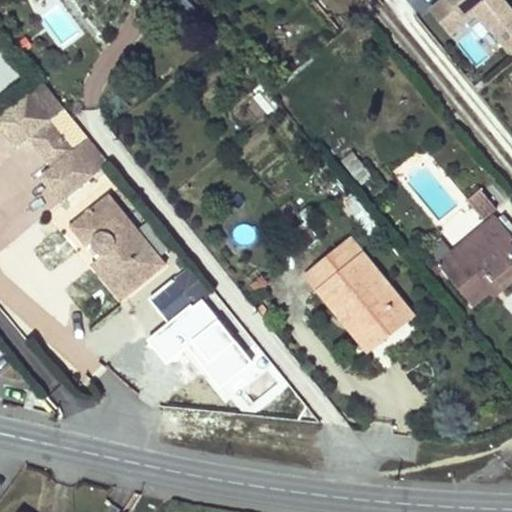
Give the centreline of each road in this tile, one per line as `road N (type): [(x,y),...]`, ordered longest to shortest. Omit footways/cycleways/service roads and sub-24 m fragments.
road 1 (tertiary): [(0,433),(272,490),(511,505)]
road 2 (unknown): [(511,168),(397,21)]
road 3 (unknown): [(0,311),(76,421)]
